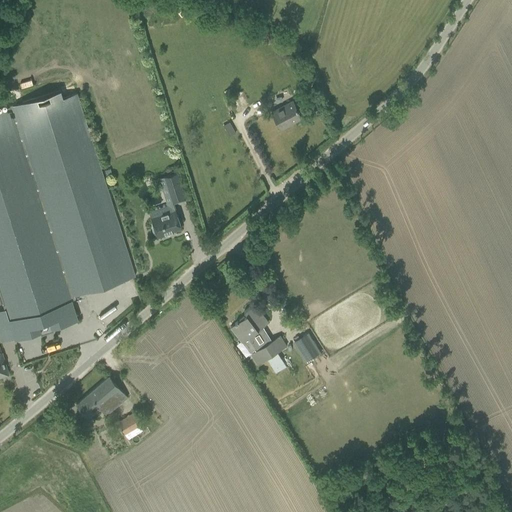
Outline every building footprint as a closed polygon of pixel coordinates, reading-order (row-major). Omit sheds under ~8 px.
[(60,90),(0,109),(0,303),(3,302),(5,308),(0,309),(0,330),(10,327),(14,339),(40,331),(41,335),(53,331),(52,327),(78,319),(71,300),(75,298),(74,295),(135,276),(77,93),(62,97),(60,90)] [(272,112),(280,128),(289,124),(288,122),(300,116),(300,118),(301,118),(296,107),(295,105),(295,106),(292,101),(272,112)] [(182,189),(177,172),(163,176),(169,193),(182,189)] [(181,227),(175,209),(161,214),(162,217),(152,221),(153,226),(152,226),(152,229),(153,231),(154,233),(156,233),(157,237),(169,233),(168,232),(181,227)] [(230,327),(242,342),(248,337),(256,350),(251,353),(257,363),(266,358),(275,372),(286,366),(277,351),(286,345),(280,335),(261,347),(252,333),(257,329),(258,330),(268,322),(254,303),(244,311),(246,315),(230,327)] [(321,353),(308,332),(292,342),(305,363),(321,353)] [(0,353),(0,376),(8,374),(2,353),(0,353)] [(76,404),(82,411),(87,417),(98,407),(106,415),(118,404),(127,396),(109,375),(76,404)] [(118,422),(128,439),(145,429),(134,411),(118,422)]
